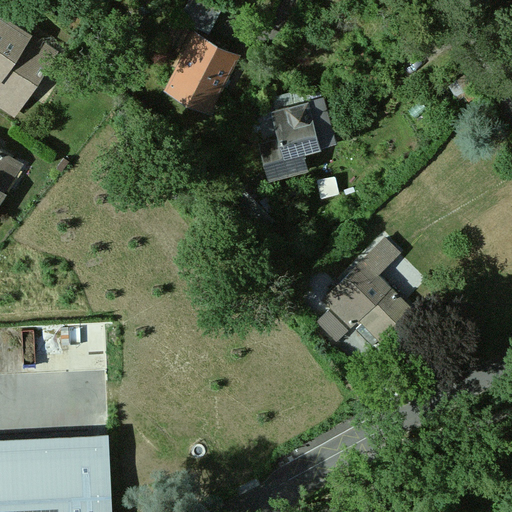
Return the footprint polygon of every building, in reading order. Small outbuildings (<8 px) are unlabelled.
[(202,0),(188,0),(180,18),(210,33),(222,10),(202,0)] [(0,43),(15,22),(0,12),(0,43)] [(15,22),(0,43),(0,106),(14,116),(57,50),(15,22)] [(242,55),(195,31),(165,90),(210,114),(242,55)] [(310,100),(272,110),(273,114),(259,117),(265,141),(259,143),(269,180),(310,170),(305,153),(322,149),(310,100)] [(0,200),(25,163),(0,146),(0,200)] [(276,220),(242,185),(217,210),(251,244),(276,220)] [(385,236),(323,299),(351,328),(360,321),(383,343),(417,309),(381,274),(403,252),(385,236)] [(0,458),(0,511),(105,511),(103,453),(0,458)]
